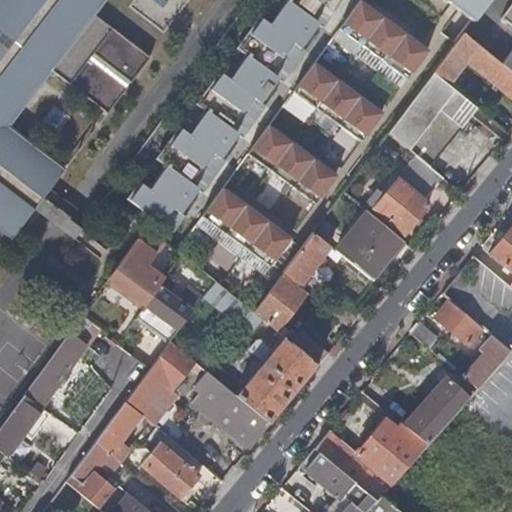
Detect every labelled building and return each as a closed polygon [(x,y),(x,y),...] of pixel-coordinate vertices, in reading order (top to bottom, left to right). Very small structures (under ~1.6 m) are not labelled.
[(0,225),(13,236),(66,168),(8,123),(51,67),(109,112),(128,86),(119,79),(123,74),(132,81),(152,55),(94,10),(79,0),(34,0),(33,6),(29,16),(26,23),(21,32),(16,39),(11,45),(5,52),(0,47),(0,225)] [(0,0),(0,47),(5,52),(11,45),(16,39),(21,32),(26,23),(29,16),(33,6),(34,0),(0,0)] [(79,0),(94,10),(101,0),(79,0)] [(127,198),(126,199),(172,233),(184,216),(179,213),(220,158),(225,162),(265,107),(260,104),(277,80),(282,84),(305,54),(300,50),(317,27),(322,30),(344,0),(288,0),(137,205),(127,198)] [(427,0),(440,10),(447,0),(427,0)] [(447,0),(440,10),(465,28),(486,0),(447,0)] [(352,10),(330,40),(397,89),(419,59),(352,10)] [(511,71),(502,63),(462,32),(432,72),(448,84),(466,61),(511,97),(511,71)] [(511,48),(502,63),(511,71),(511,48)] [(448,84),(432,72),(388,131),(416,154),(428,164),(458,124),(461,127),(476,106),(448,84)] [(305,75),(284,103),(351,152),(372,124),(305,75)] [(259,138),(238,166),(305,215),(326,187),(259,138)] [(428,164),(416,154),(373,208),(403,233),(429,203),(423,199),(442,175),(428,164)] [(213,200),(192,228),(259,277),(280,249),(213,200)] [(365,210),(334,249),(369,277),(390,251),(394,255),(404,241),(365,210)] [(511,270),(511,223),(489,251),(511,270)] [(281,272),(282,272),(303,289),(313,276),(309,272),(329,246),(312,231),(281,272)] [(142,322),(169,341),(178,328),(191,311),(179,301),(166,292),(158,286),(130,266),(135,259),(126,252),(108,276),(146,304),(137,317),(142,322)] [(73,253),(66,272),(89,281),(96,262),(73,253)] [(282,272),(252,311),(274,329),(282,335),(288,340),(317,364),(327,352),(297,328),(293,333),(279,322),(304,289),(303,289),(282,272)] [(164,278),(158,286),(166,292),(173,284),(164,278)] [(207,296),(238,324),(251,310),(219,282),(207,296)] [(191,311),(202,297),(188,288),(179,301),(191,311)] [(325,306),(349,325),(359,312),(335,293),(325,306)] [(480,327),(449,300),(435,316),(466,344),(480,327)] [(42,405),(99,327),(81,313),(0,424),(0,450),(6,455),(24,430),(32,418),(42,405)] [(142,322),(137,317),(132,324),(138,328),(142,322)] [(435,337),(417,322),(409,331),(431,350),(435,345),(431,342),(435,337)] [(288,340),(282,335),(272,348),(260,339),(257,340),(250,349),(263,360),(239,390),(238,386),(234,383),(229,389),(270,421),(317,364),(288,340)] [(477,357),(461,376),(475,387),(508,351),(491,336),(479,349),(482,352),(477,357)] [(169,341),(148,368),(124,401),(140,414),(151,423),(175,391),(171,388),(193,361),(169,341)] [(482,352),(479,349),(474,354),(477,357),(482,352)] [(270,421),(229,389),(210,374),(206,371),(194,385),(200,390),(192,400),(206,412),(205,412),(248,448),(270,421)] [(426,442),(458,406),(467,396),(447,378),(403,425),(424,442),(426,442)] [(140,414),(124,401),(94,441),(110,454),(119,442),(140,414)] [(51,412),(42,405),(32,418),(42,425),(51,412)] [(42,425),(32,418),(24,430),(32,437),(42,425)] [(378,495),(425,443),(424,442),(403,425),(398,421),(394,427),(384,419),(355,453),(327,430),(313,447),(374,499),(378,495)] [(110,454),(94,441),(65,481),(98,508),(116,486),(95,469),(103,457),(113,465),(118,460),(110,454)] [(119,442),(110,454),(118,460),(127,448),(119,442)] [(160,442),(141,464),(180,497),(198,474),(160,442)] [(362,511),(374,499),(313,447),(298,465),(338,498),(324,511),(322,511),(318,509),(315,511),(362,511)] [(154,511),(129,491),(112,511),(154,511)] [(269,504),(273,511),(293,511),(296,510),(289,495),(269,504)] [(398,511),(378,495),(374,499),(362,511),(398,511)]
